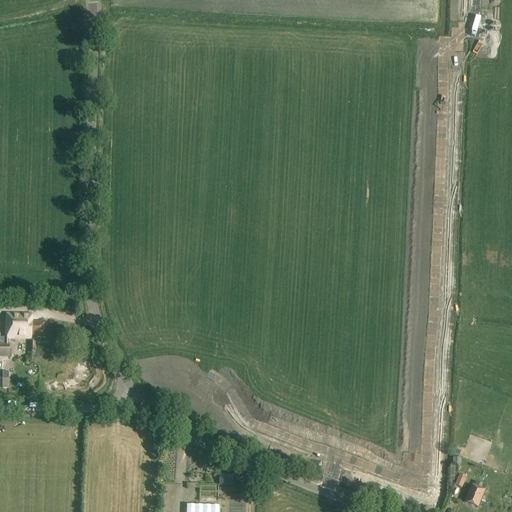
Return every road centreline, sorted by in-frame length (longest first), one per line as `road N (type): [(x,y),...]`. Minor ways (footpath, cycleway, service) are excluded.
road 1 (unclassified): [(128,385),(91,302),(91,0)]
road 2 (unclassified): [(377,511),(186,434),(128,385)]
road 3 (unclassified): [(128,385),(101,408),(0,408)]
